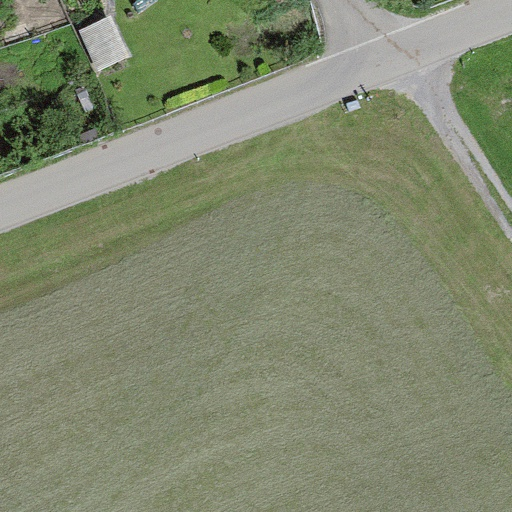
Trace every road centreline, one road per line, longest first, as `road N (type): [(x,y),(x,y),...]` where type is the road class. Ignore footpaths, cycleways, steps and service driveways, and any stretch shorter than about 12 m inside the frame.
road 1 (unclassified): [(0,213),(511,15)]
road 2 (track): [(420,52),(511,207)]
